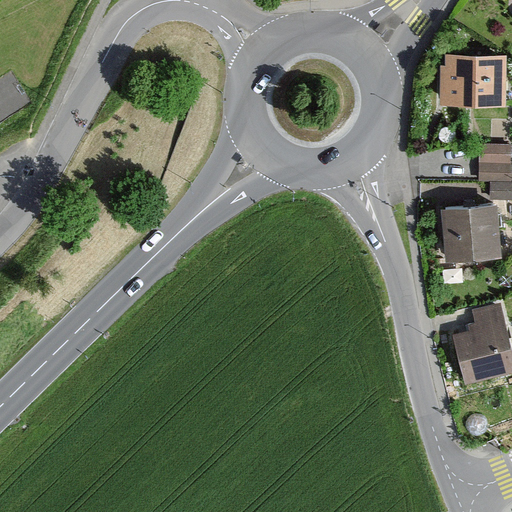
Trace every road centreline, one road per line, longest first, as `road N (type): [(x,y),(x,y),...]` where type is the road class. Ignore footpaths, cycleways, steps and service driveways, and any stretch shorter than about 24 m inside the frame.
road 1 (unclassified): [(346,152),(464,511)]
road 2 (primary): [(275,148),(0,407)]
road 3 (residential): [(0,237),(122,26),(165,0)]
